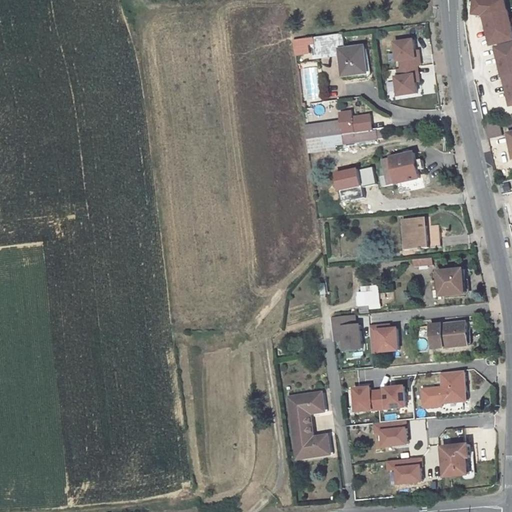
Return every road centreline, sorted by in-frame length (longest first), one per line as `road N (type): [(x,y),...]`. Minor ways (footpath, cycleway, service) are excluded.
road 1 (secondary): [(448,7),(511,325)]
road 2 (unknown): [(511,369),(471,362),(366,373)]
